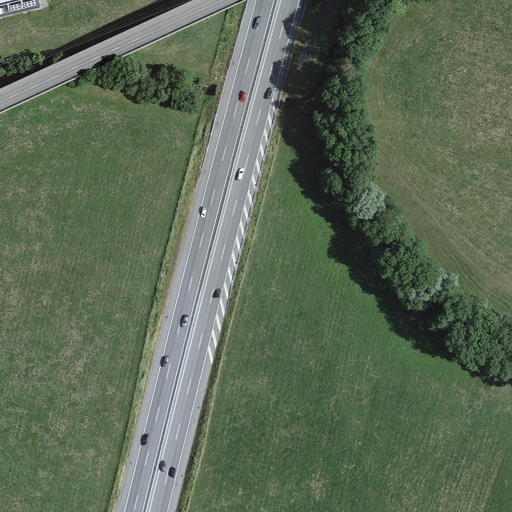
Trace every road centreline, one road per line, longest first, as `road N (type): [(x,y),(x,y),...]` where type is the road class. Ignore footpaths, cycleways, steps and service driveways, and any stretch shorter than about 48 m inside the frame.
road 1 (motorway): [(265,0),(133,511)]
road 2 (motorway): [(158,511),(289,0)]
road 3 (tertiary): [(0,101),(220,0)]
